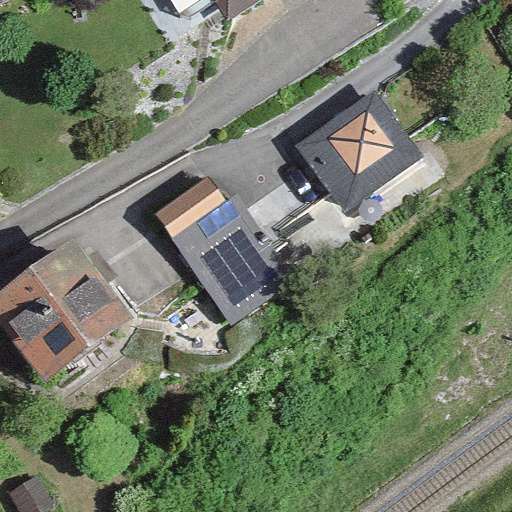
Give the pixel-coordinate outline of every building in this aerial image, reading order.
[(164,0),(177,19),(207,0),(223,0),(239,25),(277,0),(164,0)] [(342,118),(296,147),(347,218),(421,167),(374,96),(342,118)] [(221,186),(161,227),(227,324),(288,283),(221,186)] [(73,254),(0,308),(0,340),(45,400),(133,333),(90,276),(73,254)] [(41,511),(54,503),(35,478),(7,495),(19,511),(41,511)]
